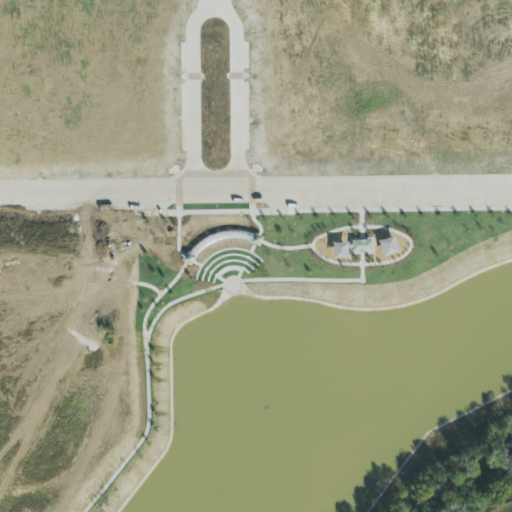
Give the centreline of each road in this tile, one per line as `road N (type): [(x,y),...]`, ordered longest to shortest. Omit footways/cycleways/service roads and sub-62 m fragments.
road 1 (residential): [(0,196),(511,191)]
road 2 (residential): [(214,0),(218,195)]
